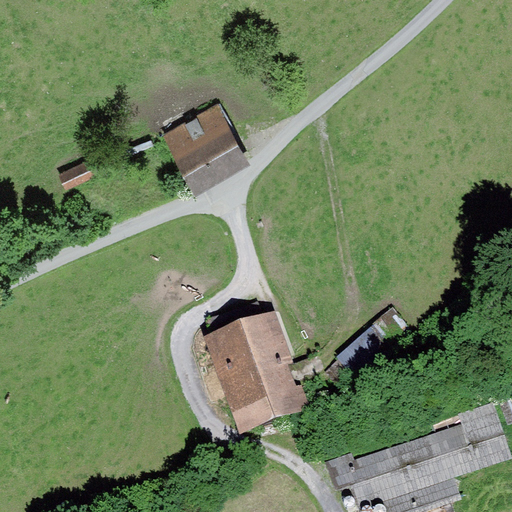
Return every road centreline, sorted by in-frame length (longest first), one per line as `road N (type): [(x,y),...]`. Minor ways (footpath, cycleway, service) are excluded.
road 1 (track): [(234,183),(243,256),(237,294),(202,313),(179,347),(195,399),(223,431),(275,452),(319,485),(329,511)]
road 2 (track): [(299,372),(337,349),(355,313),(320,106)]
